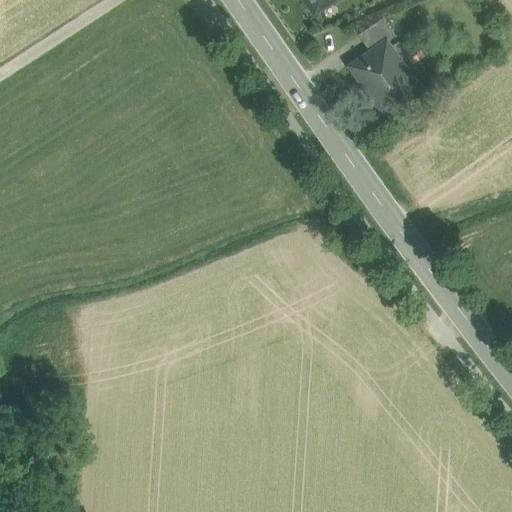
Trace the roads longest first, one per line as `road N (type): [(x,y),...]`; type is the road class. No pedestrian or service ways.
road 1 (tertiary): [(235,0),(511,372)]
road 2 (residential): [(0,74),(115,0)]
